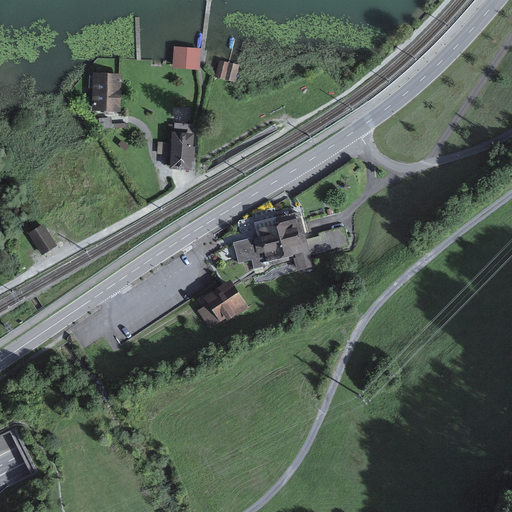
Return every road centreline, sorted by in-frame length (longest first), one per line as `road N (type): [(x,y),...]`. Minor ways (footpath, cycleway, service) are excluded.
road 1 (primary): [(494,0),(440,60),(355,129),(0,358)]
road 2 (trunk): [(511,192),(431,260),(297,341),(0,475)]
road 3 (track): [(245,511),(305,448),(364,319),(424,260),(511,194)]
road 4 (track): [(511,135),(408,167),(384,163),(366,146)]
road 5 (track): [(426,164),(511,38)]
